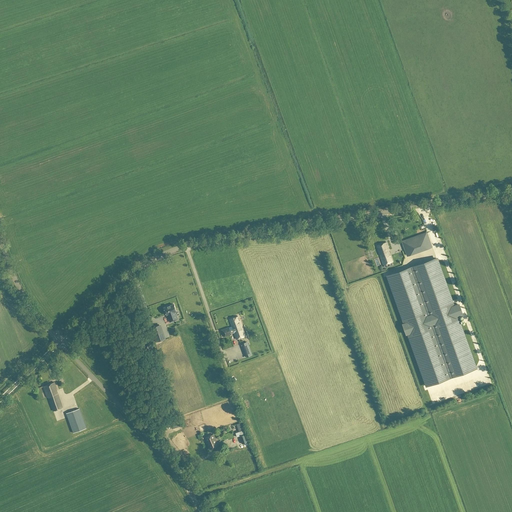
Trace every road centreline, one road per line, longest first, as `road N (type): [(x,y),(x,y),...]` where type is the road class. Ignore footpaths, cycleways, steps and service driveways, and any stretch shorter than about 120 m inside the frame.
road 1 (residential): [(58,342),(143,264),(185,245),(511,191)]
road 2 (unclassified): [(198,511),(160,450),(58,342)]
